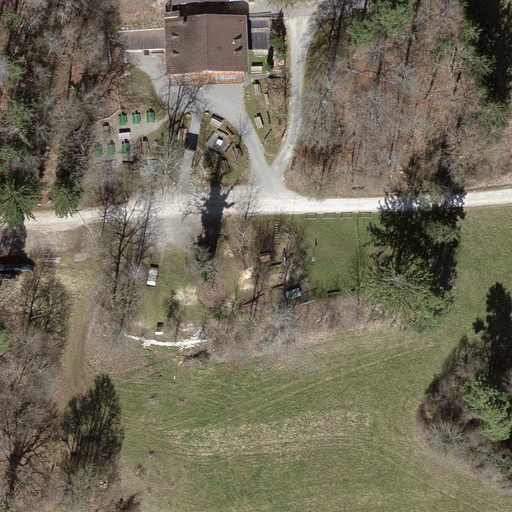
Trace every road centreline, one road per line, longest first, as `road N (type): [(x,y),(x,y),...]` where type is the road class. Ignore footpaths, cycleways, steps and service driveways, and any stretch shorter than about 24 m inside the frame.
road 1 (track): [(511,192),(125,214)]
road 2 (track): [(125,214),(0,218)]
